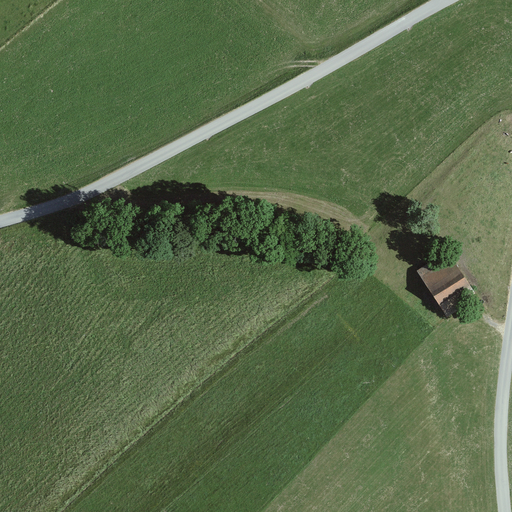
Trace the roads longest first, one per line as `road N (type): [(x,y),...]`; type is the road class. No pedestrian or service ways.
road 1 (unclassified): [(444,0),(123,180),(0,218)]
road 2 (unclassified): [(504,511),(501,430),(511,328)]
